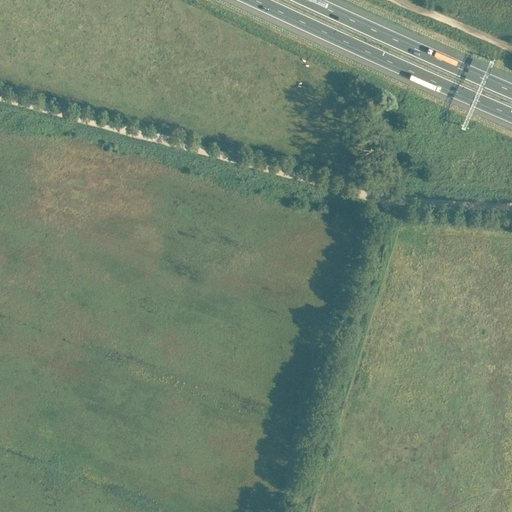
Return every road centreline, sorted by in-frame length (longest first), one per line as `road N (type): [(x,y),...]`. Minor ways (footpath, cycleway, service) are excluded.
road 1 (track): [(0,95),(387,201)]
road 2 (track): [(290,511),(387,201)]
road 3 (motorway): [(261,0),(511,110)]
road 4 (motorway): [(511,83),(318,0)]
road 5 (track): [(511,49),(394,0)]
road 6 (track): [(387,201),(511,205)]
